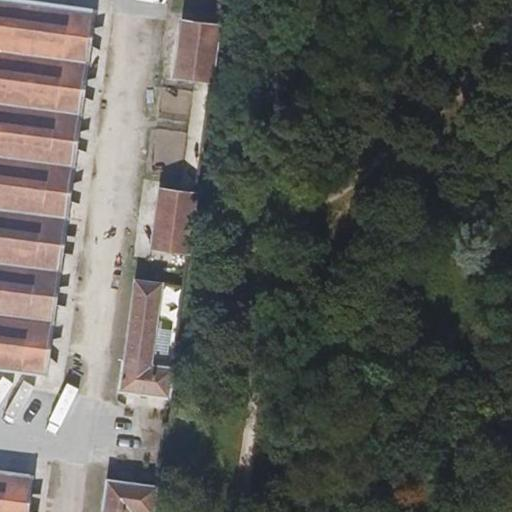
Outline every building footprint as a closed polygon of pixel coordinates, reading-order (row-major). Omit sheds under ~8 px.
[(0,0),(0,368),(47,375),(97,11),(15,0),(0,0)] [(176,77),(211,81),(218,27),(184,22),(176,77)] [(167,133),(189,136),(194,96),(172,93),(167,133)] [(150,250),(188,255),(196,194),(158,189),(150,250)] [(118,393),(169,400),(173,367),(153,365),(163,284),(132,281),(118,393)] [(0,511),(32,511),(38,476),(0,471),(0,511)] [(102,511),(154,511),(157,487),(107,480),(102,511)]
